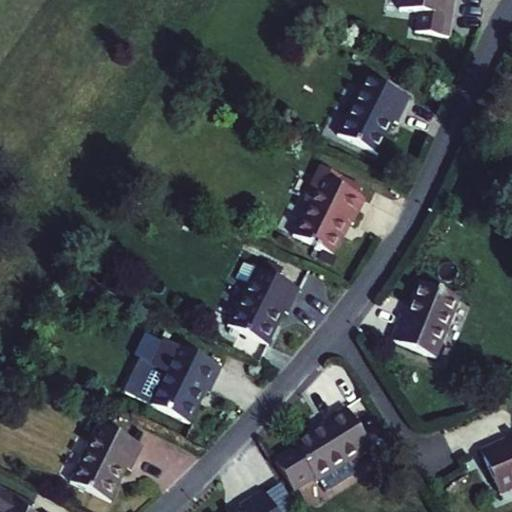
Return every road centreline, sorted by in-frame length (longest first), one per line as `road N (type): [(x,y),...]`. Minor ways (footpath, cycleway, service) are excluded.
road 1 (residential): [(511,2),(410,217),(338,324)]
road 2 (residential): [(338,324),(159,511)]
road 3 (residential): [(338,324),(433,468)]
